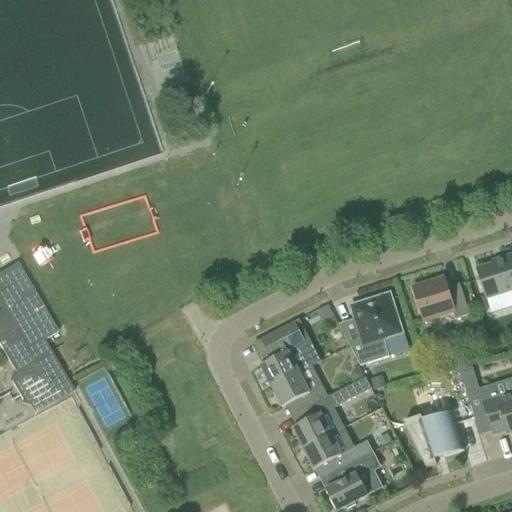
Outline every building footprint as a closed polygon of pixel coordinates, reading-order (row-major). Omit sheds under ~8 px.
[(166,92),(162,93),(168,110),(172,108),(188,103),(183,86),(166,92)] [(511,257),(501,261),(502,263),(477,271),(487,303),(511,295),(511,257)] [(0,331),(13,324),(12,323),(26,314),(43,342),(57,334),(16,266),(4,273),(0,275),(0,331)] [(412,289),(418,308),(423,324),(453,315),(454,321),(468,316),(459,287),(446,291),(444,284),(429,289),(428,284),(412,289)] [(401,335),(395,316),(389,297),(351,309),(361,341),(347,345),(359,368),(389,359),(383,340),(401,335)] [(13,324),(0,331),(0,350),(15,375),(12,376),(10,384),(21,401),(20,405),(29,408),(32,415),(73,393),(66,381),(64,377),(43,342),(26,314),(12,323),(13,324)] [(301,351),(306,348),(297,329),(279,338),(277,334),(260,342),(271,363),(260,368),(271,389),(310,369),(301,351)] [(454,358),(457,367),(470,363),(467,354),(454,358)] [(511,395),(498,400),(493,386),(479,391),(470,363),(457,367),(467,400),(474,419),(485,415),(492,437),(506,432),(508,436),(511,434),(511,395)] [(353,386),(365,380),(358,368),(351,372),(350,379),(353,386)] [(322,388),(320,388),(310,369),(271,389),(282,410),(301,400),(306,410),(328,399),(322,388)] [(369,381),(373,392),(385,388),(382,377),(369,381)] [(414,390),(421,414),(435,409),(428,386),(414,390)] [(303,451),(330,437),(321,418),(352,402),(346,389),(328,399),(306,410),(311,420),(293,430),(303,451)] [(463,453),(457,434),(451,414),(422,423),(420,419),(403,425),(425,470),(436,467),(434,462),(463,453)] [(385,436),(377,440),(380,447),(389,443),(385,436)] [(373,455),(368,444),(341,458),(330,437),(303,451),(314,472),(325,466),(330,477),(373,455)] [(330,477),(335,487),(325,492),(334,511),(339,511),(345,509),(346,511),(355,507),(354,504),(383,490),(372,469),(379,466),(373,455),(330,477)]
